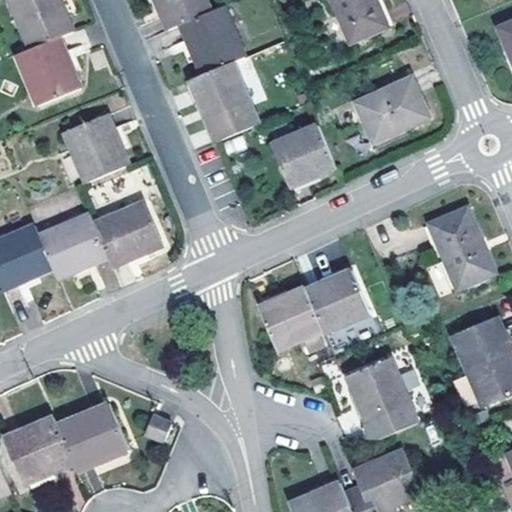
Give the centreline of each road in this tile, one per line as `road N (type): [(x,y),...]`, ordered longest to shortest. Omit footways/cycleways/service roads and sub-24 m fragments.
road 1 (residential): [(108,0),(219,266)]
road 2 (residential): [(471,151),(219,266)]
road 3 (residential): [(87,327),(106,357),(201,406),(221,427)]
road 4 (residential): [(240,415),(219,266)]
road 5 (residential): [(219,266),(87,327)]
road 6 (residential): [(428,0),(481,127)]
road 7 (residential): [(221,427),(171,491),(137,511)]
